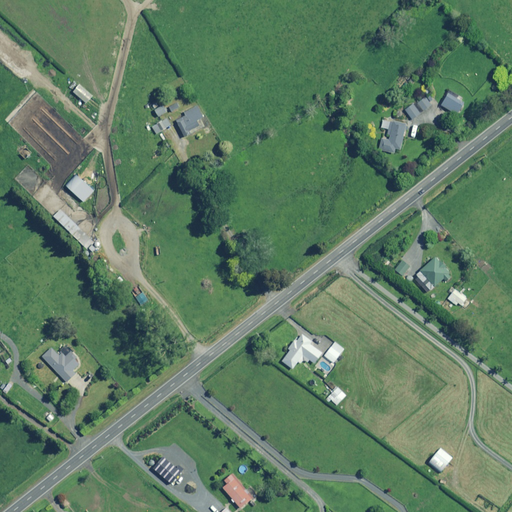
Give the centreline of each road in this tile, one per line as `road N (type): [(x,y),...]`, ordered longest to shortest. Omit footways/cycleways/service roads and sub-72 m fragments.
road 1 (tertiary): [(511,117),(13,511)]
road 2 (track): [(147,0),(109,129),(134,272)]
